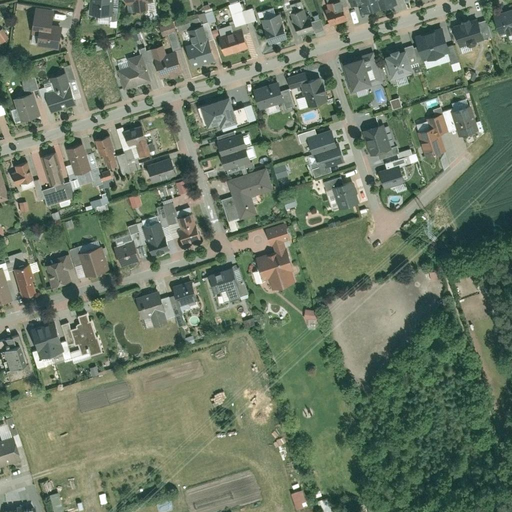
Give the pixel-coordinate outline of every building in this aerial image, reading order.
[(113,14),(114,0),(92,0),(91,12),(113,14)] [(133,10),(148,8),(147,1),(152,0),(126,0),(127,3),(133,2),(133,10)] [(331,24),(350,18),(344,0),(331,0),(327,1),(329,7),(326,8),(331,24)] [(379,0),(361,0),(365,12),(382,7),(379,0)] [(382,8),(399,3),(397,0),(379,0),(382,7),(382,8)] [(34,31),(39,31),(38,44),(60,46),(62,22),(53,21),(55,7),(37,5),(34,31)] [(313,14),(308,16),(305,7),(292,11),(299,34),(317,29),(313,14)] [(511,7),(493,13),(499,34),(511,29),(511,7)] [(266,28),(271,42),(289,37),(285,22),(280,23),(277,15),(269,18),(271,26),(266,28)] [(454,25),(461,46),(486,38),(479,17),(454,25)] [(165,35),(171,34),(175,49),(182,47),(174,19),(161,23),(165,35)] [(187,45),(194,67),(217,59),(206,22),(190,28),(194,42),(187,45)] [(416,35),(424,61),(452,53),(444,26),(416,35)] [(220,34),(226,54),(249,47),(243,27),(220,34)] [(0,41),(1,43),(10,39),(4,28),(0,29),(0,41)] [(153,47),(163,77),(184,70),(178,51),(169,54),(165,43),(153,47)] [(386,54),(393,75),(414,68),(407,48),(386,54)] [(341,61),(351,91),(387,80),(377,50),(341,61)] [(118,69),(125,89),(152,81),(143,52),(129,57),(131,65),(118,69)] [(47,92),(53,113),(79,105),(67,69),(50,75),(55,89),(47,92)] [(328,102),(317,69),(289,78),(292,89),(302,86),(309,108),(328,102)] [(254,88),(260,109),(287,101),(281,80),(254,88)] [(23,123),(43,116),(35,92),(16,98),(23,123)] [(210,107),(216,126),(238,119),(232,100),(210,107)] [(452,109),(461,137),(482,130),(473,102),(452,109)] [(388,121),(364,129),(372,155),(396,148),(388,121)] [(126,129),(131,145),(136,144),(140,157),(154,153),(145,123),(126,129)] [(419,131),(427,157),(448,150),(439,124),(419,131)] [(316,152),(339,145),(334,129),(309,137),(314,153),(316,152)] [(218,139),(223,154),(248,145),(250,144),(245,130),(218,139)] [(102,155),(105,155),(109,169),(119,165),(114,151),(118,150),(112,133),(96,138),(102,155)] [(68,146),(77,174),(92,169),(83,141),(68,146)] [(321,169),(346,161),(341,144),(339,145),(316,152),(321,169)] [(248,145),(223,154),(221,154),(227,169),(254,159),(248,145)] [(60,149),(41,155),(51,185),(69,179),(60,149)] [(153,179),(177,172),(171,153),(147,160),(153,179)] [(15,185),(35,178),(29,160),(15,164),(17,172),(11,174),(15,185)] [(287,162),(276,166),(279,177),(291,174),(287,162)] [(379,172),(385,190),(408,182),(403,164),(379,172)] [(259,213),(254,196),(275,190),(267,166),(227,179),(240,219),(259,213)] [(0,203),(10,200),(0,169),(0,168),(0,203)] [(181,194),(191,191),(187,179),(177,182),(181,194)] [(356,179),(334,186),(342,208),(363,201),(356,179)] [(140,193),(131,196),(134,207),(144,204),(140,193)] [(108,194),(91,201),(94,208),(111,201),(108,194)] [(21,202),(22,211),(30,210),(28,201),(21,202)] [(179,214),(183,226),(179,227),(184,245),(202,240),(193,210),(179,214)] [(154,255),(170,250),(160,219),(145,224),(154,255)] [(287,246),(285,239),(292,236),(287,220),(266,227),(271,243),(275,242),(277,250),(257,256),(264,278),(269,277),(273,288),(296,281),(292,269),(296,268),(289,246),(287,246)] [(121,267),(142,260),(136,239),(115,246),(121,267)] [(87,278),(109,271),(100,245),(79,251),(87,278)] [(45,261),(53,287),(69,282),(65,270),(72,268),(67,254),(45,261)] [(14,266),(18,279),(17,280),(22,296),(34,292),(29,279),(32,278),(27,262),(14,266)] [(216,292),(228,288),(231,297),(243,293),(240,284),(234,265),(210,273),(216,292)] [(0,304),(11,301),(0,267),(0,304)] [(192,277),(172,283),(178,302),(198,296),(192,277)] [(143,316),(151,313),(155,325),(172,319),(162,288),(137,296),(143,316)] [(105,351),(100,335),(98,336),(93,319),(91,320),(88,313),(79,315),(82,323),(79,324),(79,326),(72,328),(70,322),(63,325),(69,343),(76,341),(77,343),(80,342),(85,358),(105,351)] [(67,351),(57,320),(44,324),(54,355),(67,351)] [(54,355),(44,324),(31,328),(41,360),(54,355)] [(18,340),(16,334),(0,338),(0,343),(1,346),(18,340)] [(20,346),(18,340),(1,346),(3,352),(20,346)] [(22,353),(20,346),(3,352),(5,358),(22,353)] [(25,359),(22,353),(5,358),(7,365),(25,359)] [(27,365),(25,359),(7,365),(9,371),(27,365)] [(0,441),(0,467),(24,461),(17,437),(0,441)] [(61,492),(52,494),(54,511),(62,511),(65,511),(61,492)] [(322,500),(324,511),(333,511),(331,498),(322,500)]
